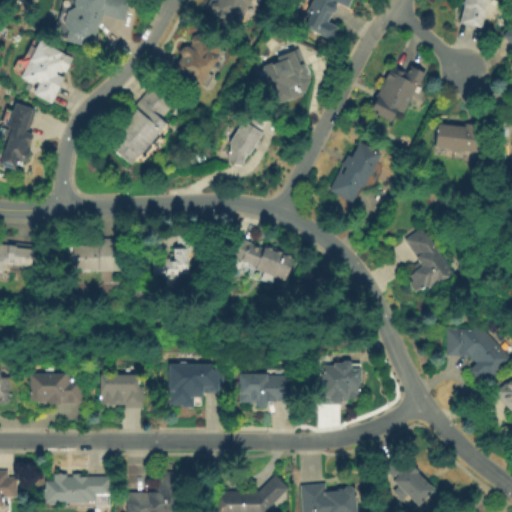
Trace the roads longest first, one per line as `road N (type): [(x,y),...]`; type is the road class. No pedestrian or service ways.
road 1 (residential): [(61,210),(238,204),(305,228),(365,286),(438,426),(511,490)]
road 2 (residential): [(0,439),(320,443),(379,427),(420,401)]
road 3 (residential): [(173,0),(122,74),(67,129),(58,166),(61,210)]
road 4 (residential): [(278,213),(375,27),(399,0)]
